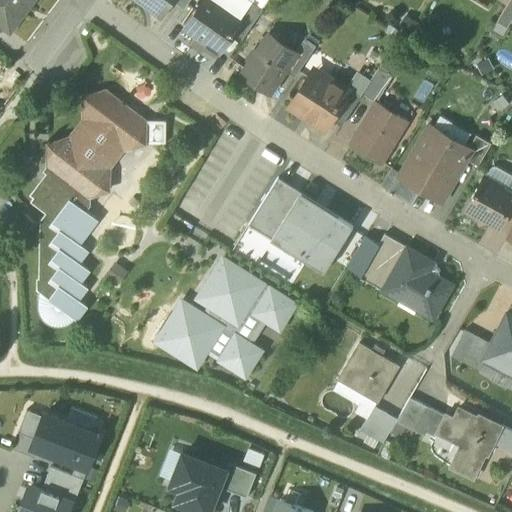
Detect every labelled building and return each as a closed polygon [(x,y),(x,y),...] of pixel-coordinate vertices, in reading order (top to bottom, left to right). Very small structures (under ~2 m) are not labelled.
[(33,0),(0,0),(0,23),(11,31),(33,0)] [(141,0),(162,14),(172,0),(141,0)] [(203,0),(186,26),(207,41),(205,44),(217,52),(233,30),(242,16),(240,15),(224,3),(226,1),(225,0),(203,0)] [(253,0),(250,0),(240,15),(242,16),(233,30),(243,37),(264,7),(253,0)] [(511,18),(511,0),(509,0),(497,20),(507,27),(511,18)] [(282,46),(267,36),(258,49),(253,51),(249,57),(250,62),(243,73),(258,82),(260,79),(274,88),(286,70),(298,52),(296,51),(284,43),(282,46)] [(315,46),(305,39),(296,51),(298,52),(286,70),(295,76),(315,46)] [(379,66),(362,93),(376,101),(376,102),(377,101),(393,75),(379,66)] [(324,85),(310,76),(291,106),(325,127),(331,118),(348,90),(346,89),(328,78),(324,85)] [(348,90),(331,118),(342,125),(361,95),(348,86),(346,89),(348,90)] [(145,120),(108,89),(86,95),(86,118),(70,138),(50,143),(49,165),(88,196),(99,192),(110,190),(111,167),(124,148),(134,145),(134,144),(145,141),(145,120)] [(387,106),(377,101),(376,102),(376,101),(349,144),(381,163),(408,120),(398,114),(397,108),(392,105),(387,106)] [(164,120),(145,120),(145,141),(164,141),(164,142),(166,142),(166,120),(164,120)] [(466,149),(429,127),(400,175),(439,198),(463,157),(467,150),(466,149)] [(491,143),(475,134),(466,149),(467,150),(463,157),(477,166),(491,143)] [(88,196),(49,165),(45,170),(49,173),(33,193),(36,196),(33,200),(48,212),(42,220),(41,278),(39,277),(39,289),(39,302),(41,305),(42,310),(45,317),(51,320),(58,322),(65,322),(70,319),(72,315),(76,317),(86,304),(77,297),(86,286),(79,280),(88,269),(78,261),(87,249),(79,242),(97,219),(85,210),(89,204),(99,192),(88,196)] [(500,188),(483,178),(468,205),(476,210),(478,222),(487,220),(498,226),(509,206),(511,201),(511,197),(499,190),(500,188)] [(249,223),(270,237),(298,192),(277,179),(249,223)] [(325,270),(353,226),(298,192),(270,237),(325,270)] [(33,223),(25,215),(12,227),(9,223),(3,229),(13,239),(18,234),(20,236),(33,223)] [(361,274),(378,245),(364,237),(347,266),(361,274)] [(404,250),(382,238),(378,245),(365,268),(387,281),(404,250)] [(452,284),(429,271),(434,262),(407,246),(404,250),(387,281),(383,289),(433,317),(452,284)] [(222,293),(206,316),(249,344),(265,319),(280,329),(295,305),(224,259),(208,284),(222,293)] [(245,376),(260,351),(197,311),(189,325),(173,315),(157,340),(197,365),(206,351),(245,376)] [(511,315),(507,313),(491,343),(483,358),(485,359),(511,373),(511,315)] [(491,343),(475,335),(463,359),(480,368),(485,359),(483,358),(491,343)] [(398,366),(359,343),(338,379),(377,402),(398,366)] [(411,397),(397,420),(415,429),(428,405),(411,397)] [(446,414),(428,405),(415,429),(426,434),(428,431),(436,435),(437,432),(446,414)] [(459,406),(454,416),(447,413),(446,414),(437,432),(454,440),(455,438),(466,443),(454,468),(474,477),(486,453),(488,454),(502,425),(487,418),(486,419),(459,406)] [(375,407),(362,429),(384,442),(397,420),(375,407)] [(88,468),(90,468),(104,433),(45,410),(42,417),(35,436),(31,446),(88,468)] [(42,417),(25,411),(18,430),(35,436),(42,417)] [(247,459),(262,463),(265,452),(250,447),(247,459)] [(226,469),(183,452),(171,485),(181,489),(176,501),(203,511),(208,511),(218,488),(226,469)] [(76,463),(72,474),(82,478),(84,478),(88,468),(76,463)] [(218,488),(245,498),(255,474),(228,463),(226,469),(218,488)] [(42,488),(74,500),(82,478),(72,474),(50,466),(42,488)] [(69,511),(74,500),(42,488),(30,484),(19,511),(69,511)] [(275,511),(313,511),(314,511),(281,499),(275,511)]
